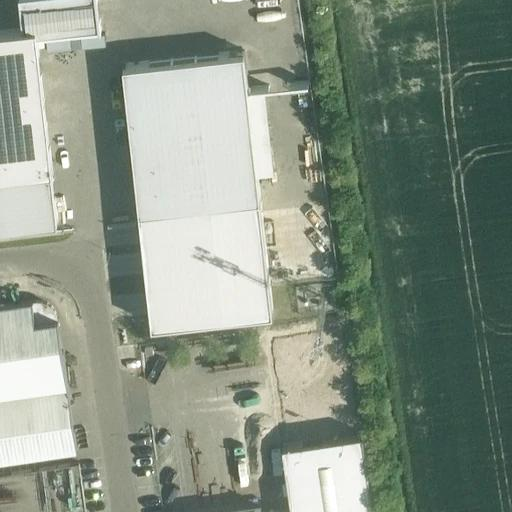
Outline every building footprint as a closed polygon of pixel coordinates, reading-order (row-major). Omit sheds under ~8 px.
[(0,225),(58,219),(52,171),(37,35),(100,28),(96,0),(19,0),(22,28),(0,30),(0,225)] [(280,0),(245,0),(245,28),(281,28),(280,0)] [(244,50),(123,63),(152,324),(273,311),(244,50)] [(38,302),(33,302),(33,299),(0,303),(0,460),(77,449),(57,316),(55,318),(50,312),(44,306),(40,304),(38,302)] [(155,467),(154,473),(154,479),(157,486),(163,489),(169,489),(173,487),(176,511),(372,511),(340,326),(265,336),(275,402),(163,418),(161,424),(161,427),(162,431),(168,465),(155,467)]
